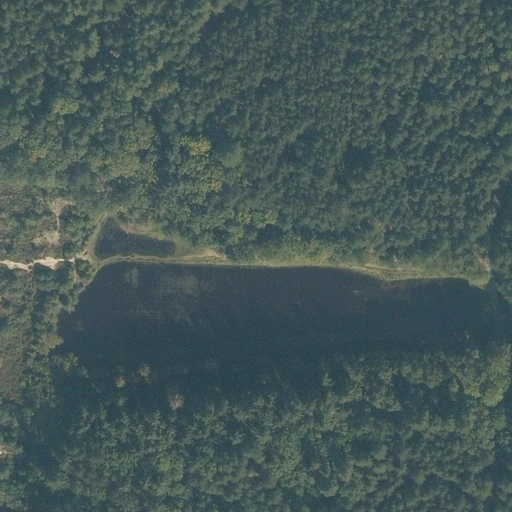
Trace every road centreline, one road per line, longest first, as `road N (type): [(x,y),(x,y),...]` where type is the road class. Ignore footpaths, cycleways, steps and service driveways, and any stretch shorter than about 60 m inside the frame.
road 1 (track): [(0,116),(145,81),(220,14),(248,0)]
road 2 (track): [(95,211),(123,168),(126,0)]
road 3 (track): [(490,486),(410,464),(364,511)]
road 4 (track): [(165,511),(177,392)]
